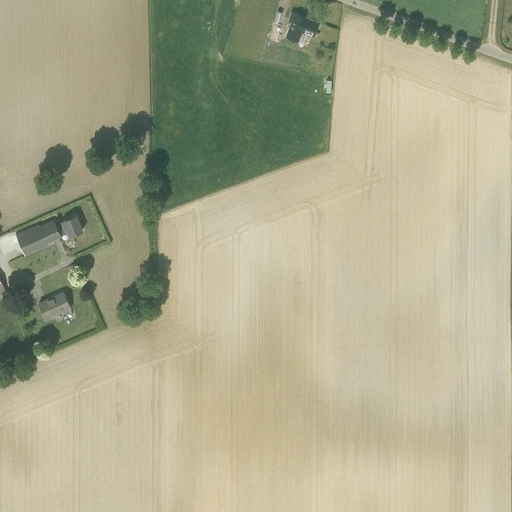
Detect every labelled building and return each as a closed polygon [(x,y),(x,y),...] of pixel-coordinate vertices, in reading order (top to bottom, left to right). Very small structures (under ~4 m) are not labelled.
[(313,36),(318,22),(291,12),(288,19),(292,21),(286,36),(298,40),(301,31),(313,36)] [(276,26),(271,36),(280,40),(285,30),(276,26)] [(62,236),(61,235),(68,232),(69,236),(82,230),(76,215),(62,221),(63,223),(57,227),(53,219),(41,224),(38,223),(15,234),(25,255),(48,245),(47,243),(62,236)] [(46,319),(70,308),(62,292),(39,303),(46,319)] [(43,351),(54,349),(52,340),(42,342),(43,351)]
